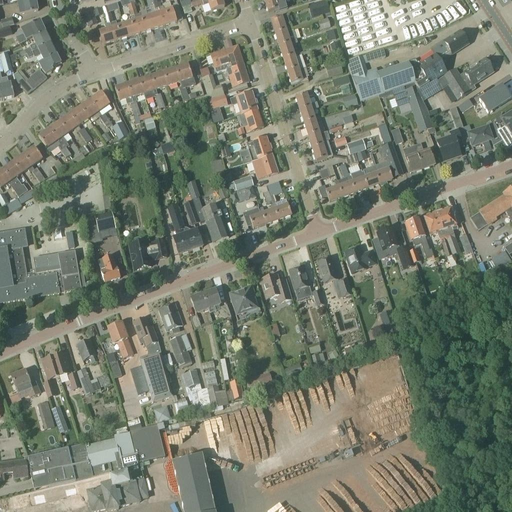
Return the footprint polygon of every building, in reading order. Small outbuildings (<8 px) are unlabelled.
[(158,0),(155,0),(158,10),(160,14),(164,28),(176,24),(172,10),(164,13),(163,8),(162,9),(158,0)] [(188,0),(183,0),(179,2),(183,12),(192,9),(190,3),(188,0)] [(221,0),(208,0),(207,1),(211,13),(224,9),(221,0)] [(265,0),(264,1),(268,14),(275,11),(276,14),(286,10),(282,0),(265,0)] [(511,0),(498,0),(505,10),(511,5),(511,0)] [(35,1),(21,4),(23,15),(37,12),(35,1)] [(197,1),(190,3),(192,9),(198,7),(197,4),(198,4),(197,1)] [(326,2),(311,7),(315,20),(329,16),(326,2)] [(462,12),(464,6),(453,3),(451,9),(462,12)] [(444,13),(437,11),(436,17),(446,19),(447,14),(453,15),(454,9),(445,8),(444,13)] [(409,14),(417,18),(419,14),(411,10),(409,14)] [(92,13),(85,15),(89,28),(96,25),(92,13)] [(330,15),(334,25),(339,24),(336,13),(330,15)] [(152,32),(164,28),(160,14),(148,18),(152,32)] [(137,17),(134,18),(135,22),(140,36),(152,32),(148,18),(141,20),(140,16),(137,17)] [(124,26),(123,26),(127,39),(140,36),(135,22),(134,18),(131,18),(128,19),(130,24),(124,26)] [(286,18),(270,23),(274,35),(285,32),(286,34),(291,33),(290,28),(285,30),(283,26),(288,24),(286,18)] [(423,29),(425,25),(430,27),(432,21),(424,18),(422,23),(416,21),(415,26),(423,29)] [(5,19),(0,19),(0,23),(2,30),(8,28),(7,24),(6,24),(5,19)] [(327,20),(318,23),(320,32),(330,29),(327,20)] [(23,36),(16,40),(19,46),(32,40),(45,33),(40,22),(21,31),(23,36)] [(107,26),(104,26),(105,31),(111,30),(116,28),(115,23),(112,24),(113,24),(107,26)] [(123,26),(119,27),(116,28),(111,30),(115,43),(127,39),(123,26)] [(2,30),(0,30),(0,39),(11,36),(8,28),(2,30)] [(105,31),(99,34),(103,47),(115,43),(111,30),(105,31)] [(285,32),(274,35),(278,48),(289,44),(290,47),(297,44),(293,32),(291,33),(286,34),(285,32)] [(333,32),(326,34),(328,43),(336,41),(333,32)] [(30,49),(19,54),(21,58),(26,56),(50,44),(45,33),(32,40),(35,45),(30,48),(30,49)] [(430,51),(434,57),(438,64),(439,63),(451,56),(452,56),(467,46),(459,33),(443,43),(430,51)] [(230,41),(223,43),(226,52),(224,52),(229,70),(230,71),(243,67),(237,48),(233,50),(230,41)] [(50,44),(26,56),(28,60),(34,57),(35,59),(40,57),(43,62),(43,63),(56,56),(50,44)] [(289,44),(278,48),(283,61),(293,57),(294,59),(299,58),(298,53),(293,55),(290,47),(289,44)] [(330,48),(323,50),(325,58),(332,56),(333,57),(341,55),(337,44),(330,47),(330,48)] [(224,52),(210,57),(216,75),(229,70),(224,52)] [(391,93),(414,84),(407,73),(379,83),(375,71),(366,73),(364,65),(385,59),(383,52),(346,63),(360,104),(391,93)] [(0,64),(1,64),(4,77),(13,75),(8,56),(0,58),(0,64)] [(43,62),(38,65),(45,76),(51,73),(50,70),(60,65),(56,56),(43,63),(43,62)] [(293,57),(283,61),(287,73),(298,70),(298,72),(306,70),(304,65),(297,68),(294,59),(293,57)] [(417,66),(428,85),(446,74),(441,66),(439,63),(438,64),(434,57),(418,66),(417,66)] [(472,87),(487,78),(494,74),(485,60),(463,74),(464,75),(459,78),(455,71),(437,82),(442,90),(447,87),(456,102),(474,91),(472,87)] [(339,64),(325,69),(329,79),(343,75),(339,64)] [(188,66),(175,70),(180,84),(192,80),(188,66)] [(231,76),(228,77),(232,90),(248,84),(243,67),(230,71),(231,76)] [(175,70),(163,74),(168,88),(180,84),(175,70)] [(298,70),(287,73),(291,86),(302,83),(302,85),(307,83),(306,78),(308,78),(306,70),(298,72),(298,70)] [(19,72),(17,74),(32,92),(37,88),(30,80),(27,82),(19,72)] [(39,72),(34,76),(41,84),(46,80),(39,72)] [(0,74),(0,95),(2,102),(14,99),(10,85),(3,87),(0,74)] [(17,74),(13,78),(13,80),(27,96),(32,92),(17,74)] [(163,74),(151,78),(156,92),(168,88),(163,74)] [(34,76),(30,80),(37,88),(41,84),(34,76)] [(212,76),(202,80),(209,102),(224,97),(221,87),(216,88),(212,76)] [(151,78),(139,82),(143,96),(151,93),(156,92),(151,78)] [(350,85),(347,78),(332,82),(334,89),(350,85)] [(192,80),(180,84),(181,89),(182,91),(185,90),(195,86),(193,79),(192,80)] [(139,82),(127,86),(131,100),(137,98),(143,96),(139,82)] [(422,102),(442,90),(437,82),(418,94),(421,99),(422,102)] [(421,99),(418,94),(416,89),(417,88),(414,84),(391,93),(397,109),(409,105),(413,114),(421,138),(431,135),(429,131),(433,130),(429,118),(429,117),(428,114),(422,102),(421,99)] [(127,86),(115,90),(119,104),(131,100),(127,86)] [(501,87),(479,101),(487,115),(510,101),(501,87)] [(181,89),(178,90),(183,103),(189,101),(197,99),(195,93),(187,96),(185,90),(182,91),(181,89)] [(306,96),(295,99),(299,113),(310,109),(309,107),(315,105),(313,99),(308,101),(307,99),(312,97),(311,92),(305,94),(306,96)] [(101,94),(91,102),(99,113),(109,106),(101,94)] [(235,99),(230,101),(232,107),(237,105),(241,117),(244,116),(257,112),(256,107),(257,105),(256,101),(254,101),(251,94),(235,99)] [(160,96),(154,97),(158,111),(165,109),(160,96)] [(224,97),(207,103),(210,112),(227,107),(224,97)] [(355,97),(343,101),(346,110),(357,106),(355,97)] [(133,104),(130,105),(134,119),(140,117),(141,117),(136,103),(137,98),(131,100),(133,104)] [(468,101),(458,108),(462,115),(473,108),(468,101)] [(91,102),(80,109),(88,121),(99,113),(91,102)] [(310,109),(299,113),(303,125),(314,122),(314,119),(311,112),(318,110),(316,105),(315,105),(309,107),(310,109)] [(80,109),(70,116),(78,128),(83,125),(88,121),(80,109)] [(376,116),(374,109),(355,116),(357,123),(376,116)] [(257,112),(244,116),(248,127),(245,128),(247,135),(263,130),(257,112)] [(104,115),(102,117),(99,119),(103,124),(105,123),(106,124),(108,122),(104,115)] [(140,117),(134,119),(133,119),(135,124),(143,122),(146,133),(155,130),(152,119),(147,120),(145,115),(141,117),(140,117)] [(499,119),(490,125),(493,131),(495,129),(497,131),(496,132),(497,134),(502,142),(492,148),(498,157),(507,151),(508,151),(511,148),(511,115),(507,118),(504,115),(498,118),(499,119)] [(70,116),(59,123),(68,135),(78,128),(70,116)] [(351,117),(342,120),(344,126),(353,123),(351,117)] [(314,122),(303,125),(308,138),(318,134),(318,132),(323,130),(319,118),(314,119),(314,122)] [(105,123),(103,124),(107,130),(112,127),(108,122),(106,124),(105,123)] [(472,126),(458,131),(462,144),(469,141),(467,136),(483,131),(479,122),(471,126),(472,126)] [(59,123),(49,131),(64,153),(66,151),(70,156),(73,154),(75,153),(70,146),(68,147),(62,139),(68,135),(59,123)] [(318,134),(308,138),(312,150),(323,147),(322,145),(330,142),(328,137),(331,137),(331,136),(342,133),(342,132),(353,129),(352,125),(340,129),(340,128),(330,131),(331,133),(325,135),(323,130),(318,132),(318,134)] [(219,126),(214,127),(219,145),(225,143),(223,136),(221,136),(219,126)] [(124,129),(117,133),(121,141),(128,138),(124,129)] [(80,132),(78,134),(86,145),(91,142),(83,130),(80,132)] [(487,130),(483,131),(467,136),(469,141),(472,149),(491,142),(487,130)] [(49,131),(38,138),(49,154),(57,149),(65,160),(70,157),(70,156),(66,151),(64,153),(49,131)] [(398,131),(391,133),(396,146),(402,144),(398,131)] [(451,140),(437,145),(443,164),(460,158),(458,150),(463,148),(462,144),(458,131),(449,134),(451,140)] [(100,138),(105,145),(111,141),(106,134),(100,138)] [(157,141),(159,150),(170,147),(168,138),(157,141)] [(248,154),(240,158),(243,166),(252,163),(272,157),(270,151),(271,149),(270,145),(268,145),(266,139),(250,144),(246,146),(248,154)] [(323,147),(312,150),(316,163),(327,160),(327,159),(328,159),(328,160),(333,159),(329,145),(330,145),(330,142),(322,145),(323,147)] [(362,142),(346,147),(349,157),(355,155),(364,152),(365,152),(362,142)] [(388,163),(375,168),(376,169),(378,174),(376,175),(380,186),(381,188),(387,186),(386,184),(392,181),(392,180),(402,176),(392,147),(383,150),(388,163)] [(84,148),(79,151),(84,158),(89,154),(84,148)] [(227,148),(219,150),(222,160),(230,158),(227,148)] [(34,149),(23,157),(31,168),(42,161),(34,149)] [(419,149),(415,151),(422,171),(434,167),(429,152),(421,155),(419,149)] [(415,151),(403,155),(410,175),(422,171),(415,151)] [(364,152),(355,155),(358,164),(367,161),(364,152)] [(23,157),(13,164),(21,176),(27,171),(30,175),(31,174),(35,179),(37,177),(38,178),(41,176),(36,170),(33,172),(31,169),(31,168),(23,157)] [(272,157),(252,163),(258,181),(277,175),(272,157)] [(355,157),(345,160),(348,167),(357,164),(355,157)] [(13,164),(2,171),(10,183),(16,179),(21,176),(13,164)] [(316,167),(318,174),(326,171),(323,164),(316,167)] [(212,169),(214,178),(224,175),(222,166),(212,169)] [(326,171),(319,173),(322,181),(327,179),(328,183),(335,180),(334,177),(335,177),(332,168),(326,170),(326,171)] [(374,176),(366,179),(363,180),(367,190),(380,186),(376,175),(378,174),(376,169),(372,171),(374,176)] [(2,171),(0,172),(0,190),(6,186),(10,183),(2,171)] [(372,171),(364,173),(366,179),(374,176),(372,171)] [(353,183),(351,184),(354,195),(367,190),(363,180),(366,179),(364,173),(351,178),(353,183)] [(37,177),(35,179),(39,185),(44,181),(41,176),(38,178),(37,177)] [(58,177),(0,210),(0,211),(4,219),(22,209),(20,206),(62,183),(58,177)] [(232,184),(228,185),(230,194),(253,187),(250,178),(232,184)] [(340,188),(338,189),(342,199),(354,195),(351,184),(353,183),(351,178),(349,178),(347,179),(349,185),(340,188)] [(16,179),(10,183),(13,187),(11,188),(14,193),(16,192),(17,193),(20,191),(23,196),(26,193),(22,188),(19,190),(16,185),(18,183),(16,179)] [(324,188),(318,190),(321,200),(327,198),(329,204),(342,199),(338,189),(340,188),(338,182),(334,184),(336,189),(326,193),(324,188)] [(186,186),(190,198),(191,201),(197,199),(197,200),(198,200),(199,199),(194,183),(186,186)] [(266,188),(268,193),(270,199),(275,198),(282,195),(279,184),(266,188)] [(223,188),(217,191),(221,201),(227,199),(223,188)] [(245,191),(248,200),(255,198),(252,188),(245,191)] [(479,214),(470,220),(478,233),(487,227),(496,221),(495,220),(505,213),(511,224),(511,244),(504,250),(509,257),(511,254),(511,189),(503,196),(504,198),(479,214)] [(16,192),(14,193),(18,199),(23,196),(20,191),(17,193),(16,192)] [(268,193),(263,195),(266,207),(272,205),(270,199),(268,193)] [(236,194),(230,196),(233,205),(239,203),(236,194)] [(186,206),(183,207),(191,228),(200,225),(192,203),(186,206)] [(275,205),(271,206),(273,212),(275,211),(279,222),(291,217),(287,206),(277,210),(275,205)] [(190,253),(183,230),(175,207),(167,210),(177,238),(173,239),(178,257),(190,253)] [(229,239),(221,219),(222,219),(220,213),(219,214),(217,207),(201,212),(213,245),(229,239)] [(263,209),(260,210),(258,211),(260,216),(262,215),(266,226),(279,222),(275,211),(273,212),(264,214),(263,209)] [(443,212),(437,214),(443,231),(452,256),(459,253),(452,233),(451,234),(450,229),(456,227),(450,210),(448,210),(447,209),(443,211),(443,212)] [(259,210),(243,215),(247,228),(252,227),(253,231),(266,226),(262,215),(260,216),(258,211),(260,210),(259,210)] [(111,214),(85,221),(89,240),(100,237),(99,235),(116,231),(111,214)] [(423,219),(429,236),(443,231),(437,214),(430,216),(429,216),(425,217),(425,218),(423,219)] [(406,225),(405,225),(411,242),(419,240),(423,252),(429,250),(426,242),(425,238),(419,221),(412,223),(410,222),(407,223),(406,225)] [(202,249),(197,231),(191,233),(190,232),(186,229),(183,230),(190,253),(202,249)] [(406,249),(400,251),(398,246),(396,240),(394,240),(391,230),(384,233),(383,232),(379,233),(379,235),(377,235),(383,251),(390,249),(392,255),(399,252),(405,269),(414,265),(410,254),(408,255),(406,249)] [(24,232),(0,236),(0,305),(81,292),(81,289),(85,288),(81,263),(77,264),(75,253),(33,260),(35,271),(30,272),(30,275),(25,276),(21,249),(26,248),(24,232)] [(451,256),(444,236),(439,238),(441,244),(446,258),(447,260),(452,259),(451,256)] [(132,247),(129,248),(135,273),(151,269),(150,262),(156,260),(157,262),(166,260),(163,243),(153,245),(153,247),(147,248),(146,244),(143,245),(141,243),(138,241),(135,241),(133,245),(132,247)] [(359,249),(344,254),(351,275),(366,270),(366,269),(375,266),(370,252),(364,255),(361,256),(359,249)] [(416,252),(410,254),(414,265),(420,263),(416,252)] [(511,264),(505,254),(492,263),(493,264),(492,265),(498,273),(511,264)] [(102,261),(97,263),(101,274),(104,285),(120,280),(115,264),(114,264),(112,258),(102,261)] [(330,260),(317,264),(323,285),(332,282),(337,300),(350,296),(346,281),(337,283),(330,260)] [(303,269),(288,274),(294,292),(309,288),(303,269)] [(276,277),(260,282),(266,301),(272,299),(273,301),(275,302),(279,300),(280,304),(291,301),(286,285),(280,286),(278,285),(276,277)] [(239,293),(230,296),(237,316),(256,309),(253,299),(255,298),(251,287),(244,290),(245,293),(240,294),(239,293)] [(203,296),(210,315),(216,313),(214,308),(220,306),(215,291),(203,296)] [(318,292),(312,294),(316,308),(322,306),(318,292)] [(194,299),(191,300),(196,315),(204,312),(205,315),(204,315),(207,324),(201,327),(202,329),(213,325),(209,316),(210,315),(203,296),(198,297),(198,296),(197,295),(194,296),(194,298),(194,299)] [(175,306),(158,312),(166,334),(173,331),(174,334),(179,333),(177,329),(182,328),(175,306)] [(227,308),(219,311),(222,321),(230,319),(227,308)] [(389,316),(383,318),(392,345),(403,342),(392,308),(387,310),(389,316)] [(197,317),(190,319),(194,331),(201,329),(197,317)] [(160,353),(157,344),(151,329),(148,330),(145,320),(140,321),(138,320),(134,322),(134,324),(132,324),(138,341),(142,340),(144,344),(147,354),(148,358),(139,361),(142,368),(149,393),(153,405),(172,399),(160,353)] [(121,325),(108,330),(113,346),(118,344),(123,360),(133,357),(130,349),(129,349),(127,341),(121,325)] [(186,337),(181,338),(187,353),(191,352),(186,337)] [(181,338),(169,343),(175,358),(187,353),(181,338)] [(348,342),(340,345),(342,350),(350,347),(348,342)] [(90,343),(76,347),(82,362),(89,360),(91,365),(97,364),(95,358),(90,343)] [(319,347),(308,351),(309,357),(321,354),(319,347)] [(120,353),(106,359),(108,365),(122,359),(120,353)] [(187,353),(175,358),(174,358),(178,368),(191,364),(187,353)] [(339,360),(335,353),(328,357),(333,364),(339,360)] [(54,358),(53,359),(58,378),(70,375),(64,355),(62,356),(60,355),(55,356),(54,358)] [(318,356),(311,358),(315,372),(322,370),(318,356)] [(167,358),(164,359),(167,369),(173,367),(169,357),(167,357),(167,358)] [(43,362),(41,362),(47,381),(58,378),(53,359),(51,359),(49,358),(44,360),(43,362)] [(213,363),(202,366),(207,390),(217,388),(213,370),(214,369),(213,363)] [(299,366),(284,372),(287,382),(303,376),(299,366)] [(149,393),(142,368),(130,372),(138,397),(149,393)] [(85,371),(76,374),(78,381),(87,377),(85,371)] [(211,410),(207,390),(201,392),(196,372),(183,375),(186,389),(188,389),(195,414),(211,410)] [(24,373),(10,379),(19,400),(28,397),(29,399),(39,395),(34,382),(29,384),(24,373)] [(76,375),(68,378),(72,392),(80,389),(76,375)] [(87,377),(78,381),(84,398),(100,392),(96,381),(89,383),(87,377)] [(251,394),(265,389),(261,379),(247,384),(251,394)] [(50,383),(43,385),(47,399),(55,397),(50,383)] [(234,402),(244,400),(240,387),(231,389),(232,393),(234,402)] [(225,392),(218,393),(217,388),(207,390),(211,410),(222,408),(228,407),(225,392)] [(47,404),(37,406),(42,425),(43,425),(44,428),(51,426),(50,422),(51,422),(47,404)] [(166,409),(154,412),(157,426),(162,424),(163,428),(192,419),(191,417),(170,422),(166,409)] [(60,413),(52,416),(59,435),(67,432),(60,413)] [(189,424),(164,429),(165,436),(190,430),(189,424)] [(165,460),(158,428),(129,435),(130,436),(135,460),(137,459),(139,466),(141,466),(141,465),(165,460)] [(86,446),(68,451),(75,482),(94,477),(109,474),(139,466),(137,459),(135,460),(130,436),(114,439),(115,442),(87,448),(86,446)] [(45,470),(30,472),(31,477),(49,473),(50,480),(52,487),(75,482),(68,451),(60,453),(63,467),(45,471),(45,470)] [(60,453),(43,457),(45,470),(45,471),(63,467),(60,453)] [(0,482),(4,481),(3,475),(13,474),(14,480),(28,478),(27,473),(30,472),(45,470),(43,457),(34,459),(34,457),(25,459),(25,462),(0,465),(0,482)] [(208,511),(197,459),(169,466),(179,511),(208,511)] [(139,466),(109,474),(111,484),(118,509),(139,503),(139,501),(147,499),(141,474),(144,473),(142,466),(141,466),(139,466)]
